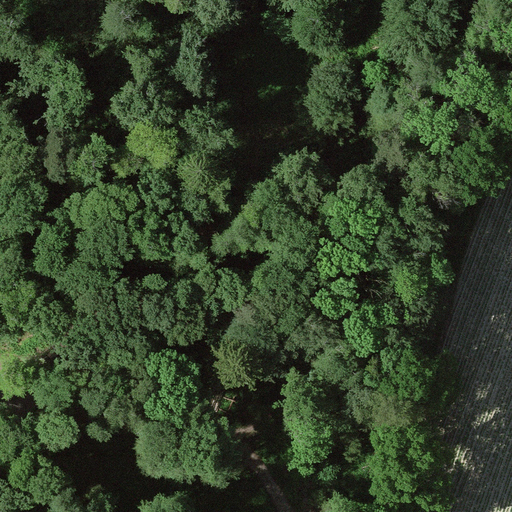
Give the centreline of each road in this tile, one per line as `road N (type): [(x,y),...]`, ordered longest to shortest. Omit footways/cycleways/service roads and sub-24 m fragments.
road 1 (track): [(463,0),(285,212),(173,283),(65,335),(21,368)]
road 2 (track): [(21,368),(143,391),(245,443)]
road 3 (track): [(5,511),(1,475),(21,368)]
